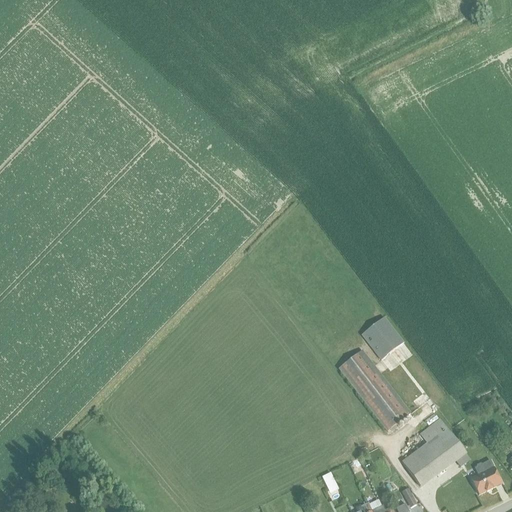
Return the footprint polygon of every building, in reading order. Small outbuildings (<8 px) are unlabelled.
[(420,406),(438,391),(406,351),(388,365),(420,406)] [(389,429),(406,415),(363,361),(346,375),(389,429)] [(369,440),(376,433),(363,417),(355,424),(369,440)] [(422,487),(462,456),(437,423),(422,434),(430,444),(404,464),(422,487)] [(477,440),(468,445),(481,466),(490,461),(477,440)] [(359,462),(350,466),(354,474),(363,470),(359,462)] [(472,481),(480,499),(503,488),(495,470),(472,481)] [(322,478),(333,501),(342,497),(331,474),(322,478)] [(384,511),(380,500),(372,504),(375,511),(384,511)]
